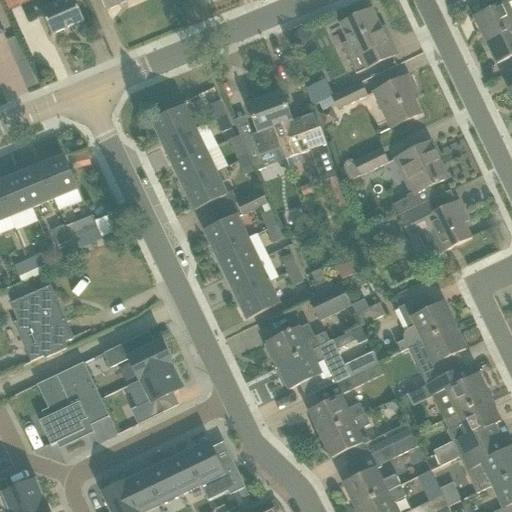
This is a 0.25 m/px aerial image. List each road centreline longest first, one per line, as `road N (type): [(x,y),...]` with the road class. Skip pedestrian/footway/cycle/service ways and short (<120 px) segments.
road 1 (residential): [(232,405),(94,92)]
road 2 (unclassified): [(94,92),(318,0)]
road 3 (residential): [(82,511),(72,490),(89,467),(232,405)]
road 4 (unknown): [(187,304),(0,376)]
road 5 (residential): [(511,179),(427,0)]
road 6 (residential): [(311,511),(232,405)]
